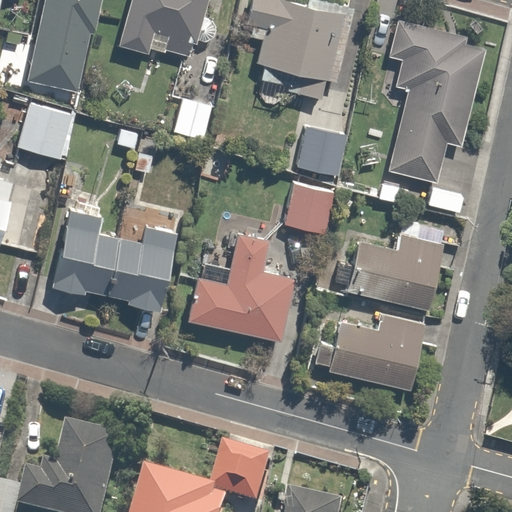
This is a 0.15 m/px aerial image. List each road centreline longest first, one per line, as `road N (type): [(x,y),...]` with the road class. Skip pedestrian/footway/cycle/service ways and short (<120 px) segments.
road 1 (residential): [(0,333),(438,458)]
road 2 (residential): [(511,135),(438,458)]
